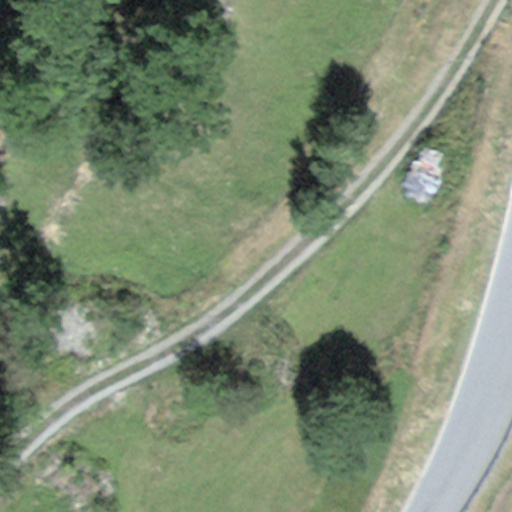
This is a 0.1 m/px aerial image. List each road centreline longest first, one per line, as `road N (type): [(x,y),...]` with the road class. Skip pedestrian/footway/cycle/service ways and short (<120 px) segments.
road 1 (track): [(489,0),(428,110),(352,201),(221,319),(63,404),(0,479)]
road 2 (tertiary): [(430,511),(473,432),(511,323)]
